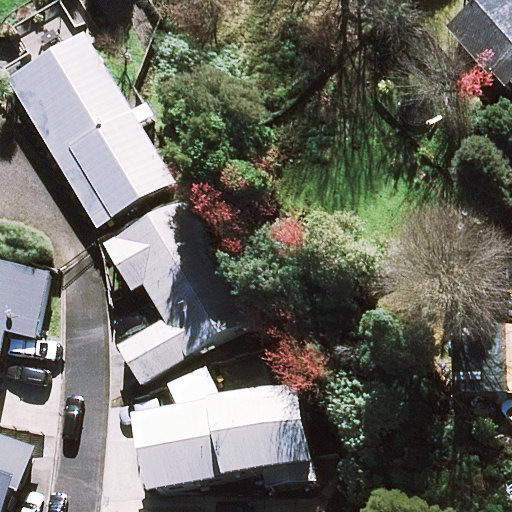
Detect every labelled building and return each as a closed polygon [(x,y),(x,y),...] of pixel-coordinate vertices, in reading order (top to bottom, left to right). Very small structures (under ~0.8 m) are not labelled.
[(511,0),(476,0),(485,9),(451,42),(492,86),(501,77),(511,88),(511,0)] [(178,188),(69,7),(24,34),(42,64),(12,83),(103,234),(178,188)] [(261,323),(192,206),(112,253),(139,299),(150,292),(168,322),(122,349),(146,390),(261,323)] [(53,280),(0,269),(0,393),(11,338),(40,344),(53,280)] [(258,400),(140,429),(159,508),(321,468),(293,354),(249,364),(258,400)] [(0,511),(11,511),(32,451),(0,439),(0,511)]
